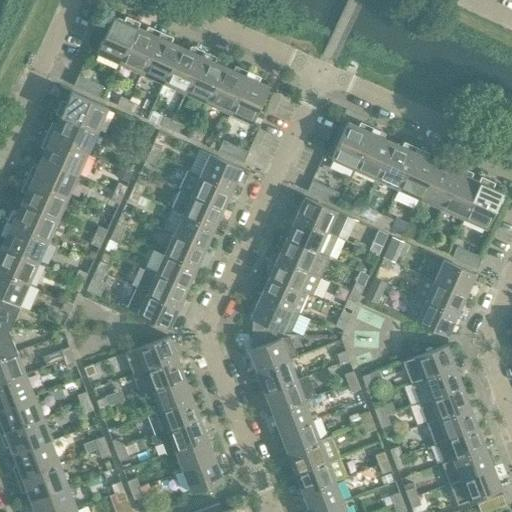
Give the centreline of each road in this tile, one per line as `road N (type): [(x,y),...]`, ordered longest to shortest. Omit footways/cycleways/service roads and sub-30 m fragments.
road 1 (residential): [(273,511),(210,340),(212,321),(320,72)]
road 2 (residential): [(511,163),(320,72)]
road 3 (residential): [(0,169),(76,0)]
road 4 (residential): [(320,72),(159,0)]
road 5 (residential): [(511,414),(490,356),(511,288)]
